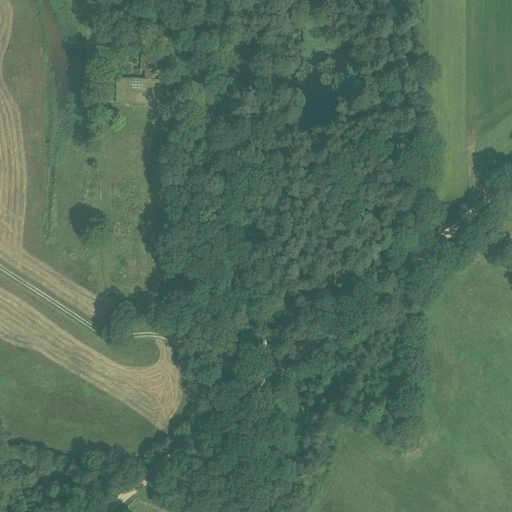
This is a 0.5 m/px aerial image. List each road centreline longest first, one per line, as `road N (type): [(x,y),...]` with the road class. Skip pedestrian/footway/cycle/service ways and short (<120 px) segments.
road 1 (track): [(227,360),(208,298),(195,107),(182,67)]
road 2 (track): [(418,256),(416,0)]
road 3 (track): [(227,360),(174,337),(123,336),(0,259)]
road 4 (track): [(266,381),(418,256)]
road 5 (track): [(143,479),(266,381)]
road 6 (track): [(418,256),(511,181)]
